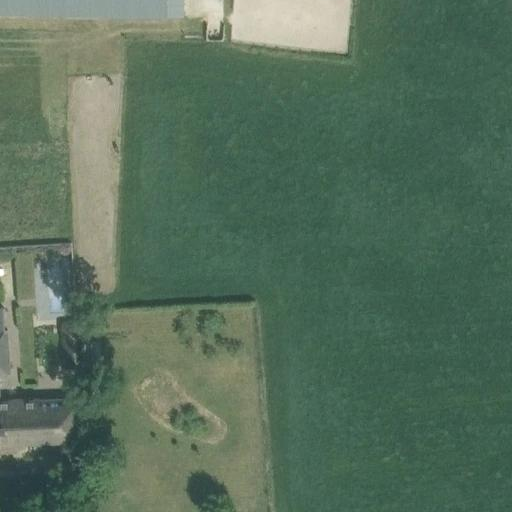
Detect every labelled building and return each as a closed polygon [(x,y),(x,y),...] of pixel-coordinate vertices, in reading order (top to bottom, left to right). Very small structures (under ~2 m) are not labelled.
[(0,0),(0,14),(185,18),(185,0),(0,0)] [(0,167),(0,223),(41,222),(41,227),(52,226),(49,165),(0,167)] [(0,373),(9,373),(6,321),(5,321),(4,308),(0,308),(0,373)] [(83,319),(59,320),(61,352),(85,350),(83,319)] [(0,379),(0,448),(73,444),(70,397),(1,402),(0,379)]
